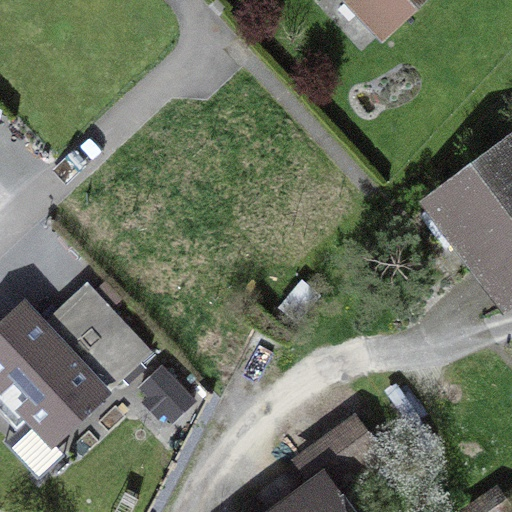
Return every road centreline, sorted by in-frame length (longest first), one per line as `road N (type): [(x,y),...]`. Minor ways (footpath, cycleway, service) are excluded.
road 1 (residential): [(0,244),(222,37)]
road 2 (residential): [(189,511),(229,451),(276,405),(328,372),(417,360)]
